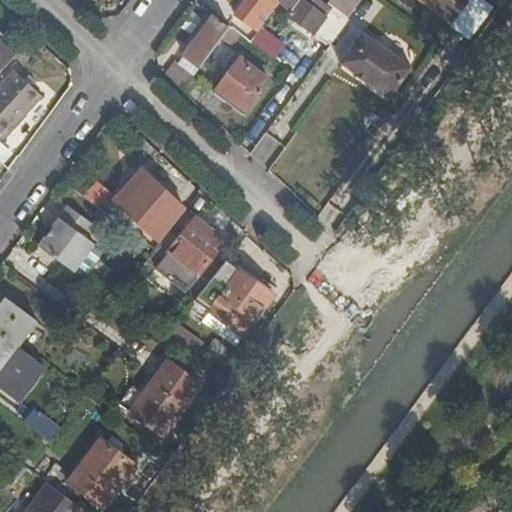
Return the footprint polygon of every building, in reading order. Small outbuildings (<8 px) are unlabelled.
[(217,0),(213,0),(206,11),(215,17),(231,28),(252,44),(257,37),(237,23),(239,21),(234,18),(237,14),(217,0)] [(281,4),(283,0),(257,0),(262,4),(250,20),(263,29),(281,4)] [(350,22),(331,8),(325,17),(313,8),(318,1),(316,0),(283,0),(281,4),(292,12),(289,16),(332,46),(350,22)] [(423,0),(454,23),(470,0),(423,0)] [(186,58),(200,69),(231,28),(215,17),(185,57),(186,58)] [(363,30),(340,61),(390,98),(413,67),(363,30)] [(0,71),(14,57),(0,42),(0,71)] [(181,65),(195,75),(200,69),(186,58),(181,65)] [(248,112),(270,80),(241,59),(218,90),(248,112)] [(166,76),(183,91),(195,75),(181,65),(177,63),(166,76)] [(0,139),(41,94),(15,70),(0,85),(0,139)] [(136,218),(146,228),(172,199),(144,172),(118,202),(135,219),(136,218)] [(99,186),(86,200),(100,210),(112,196),(99,186)] [(162,243),(186,212),(172,199),(146,228),(162,243)] [(70,206),(40,247),(75,273),(95,244),(86,238),(95,225),(70,206)] [(155,250),(152,255),(163,263),(156,270),(185,293),(198,277),(199,277),(217,255),(212,251),(221,240),(220,239),(222,237),(211,228),(209,230),(186,212),(162,243),(155,250)] [(227,261),(188,309),(203,320),(209,311),(243,336),(273,296),(227,261)] [(0,310),(0,332),(19,346),(37,321),(8,299),(0,310)] [(173,328),(165,338),(186,353),(193,343),(173,328)] [(0,372),(16,349),(19,346),(0,332),(0,372)] [(41,367),(16,349),(0,372),(0,387),(18,401),(41,367)] [(163,436),(201,385),(169,361),(142,399),(132,392),(122,405),(163,436)] [(113,495),(136,464),(102,438),(69,484),(108,511),(118,499),(113,495)] [(44,479),(57,488),(69,473),(55,464),(44,479)] [(84,511),(86,510),(48,484),(27,511),(84,511)]
